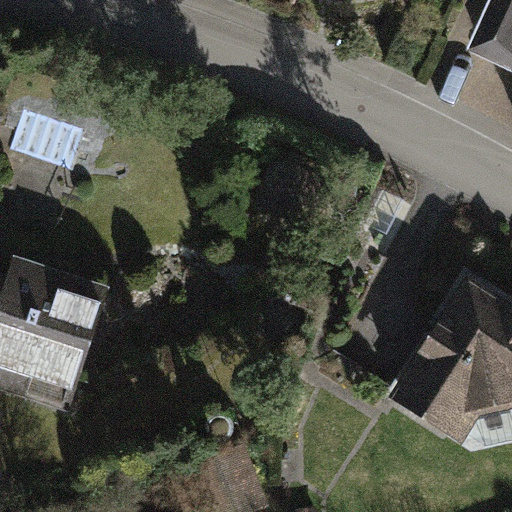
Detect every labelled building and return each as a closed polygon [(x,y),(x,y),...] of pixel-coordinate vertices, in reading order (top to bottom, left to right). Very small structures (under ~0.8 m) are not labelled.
[(511,0),(488,0),(466,49),(511,70),(511,0)] [(80,160),(86,127),(27,116),(21,149),(80,160)] [(103,281),(7,250),(0,271),(0,388),(63,409),(103,281)] [(511,299),(464,272),(389,398),(452,436),(467,410),(511,401),(511,400),(511,299)] [(243,511),(265,503),(237,436),(178,460),(199,511),(243,511)]
